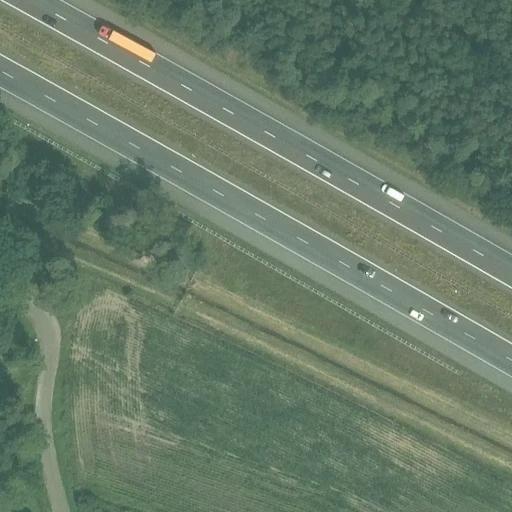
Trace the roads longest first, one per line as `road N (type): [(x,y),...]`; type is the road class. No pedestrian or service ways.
road 1 (motorway): [(0,71),(511,360)]
road 2 (motorway): [(511,275),(26,0)]
road 3 (unclassified): [(64,511),(46,433),(52,334),(0,295)]
